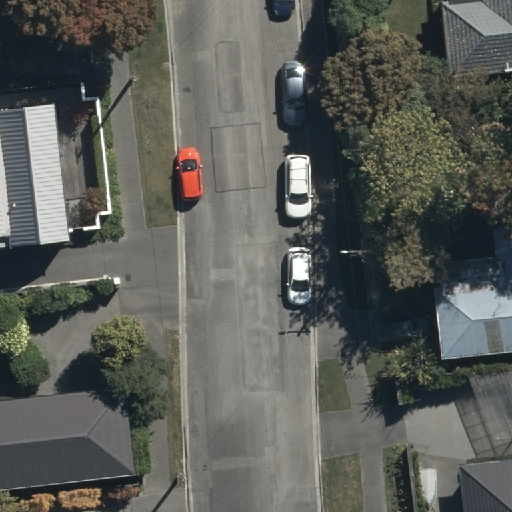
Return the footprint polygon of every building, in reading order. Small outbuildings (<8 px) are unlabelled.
[(511,0),(471,0),(472,5),(439,8),(446,79),(511,72),(511,0)] [(0,249),(71,242),(56,107),(0,113),(0,249)] [(511,252),(430,262),(443,362),(511,353),(511,252)] [(0,492),(133,478),(124,391),(0,404),(0,492)] [(511,511),(511,460),(460,466),(464,511),(511,511)]
